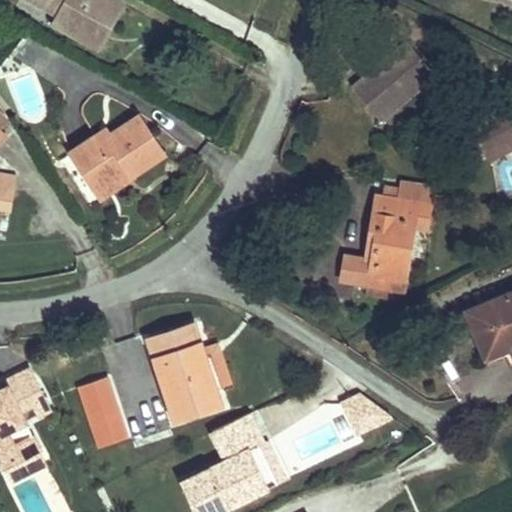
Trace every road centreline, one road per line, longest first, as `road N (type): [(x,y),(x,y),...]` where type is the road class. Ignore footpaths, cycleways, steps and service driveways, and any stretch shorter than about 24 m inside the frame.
road 1 (residential): [(181,269),(220,226),(267,140),(320,0)]
road 2 (residential): [(181,269),(214,277),(443,422)]
road 3 (residential): [(0,314),(87,301),(181,269)]
